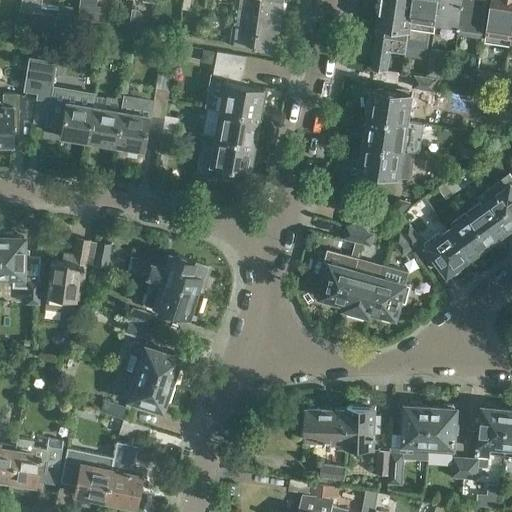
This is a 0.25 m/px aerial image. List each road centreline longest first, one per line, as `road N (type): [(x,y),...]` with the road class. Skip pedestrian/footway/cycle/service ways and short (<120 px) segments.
road 1 (residential): [(272,233),(170,204),(0,191)]
road 2 (residential): [(272,233),(324,72),(337,0)]
road 3 (residential): [(443,360),(350,362),(251,341)]
road 4 (residential): [(194,511),(224,402),(251,341)]
